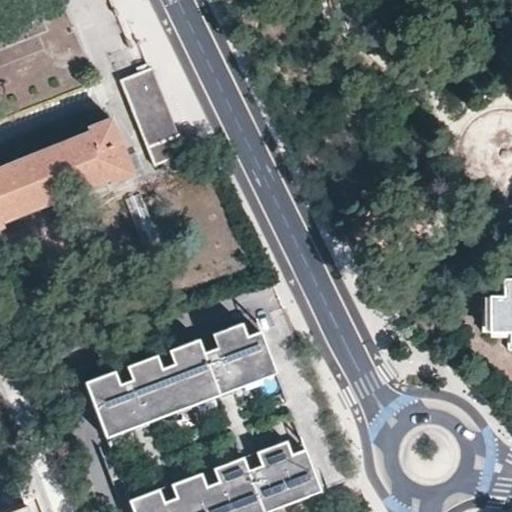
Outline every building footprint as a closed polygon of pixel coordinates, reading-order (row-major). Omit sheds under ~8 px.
[(148,67),(147,67),(119,78),(153,165),(183,153),(148,67)] [(0,227),(0,220),(106,178),(109,182),(132,173),(109,116),(87,125),(88,130),(0,164),(0,239),(4,238),(0,227)] [(207,144),(195,148),(202,163),(215,158),(207,144)] [(511,283),(491,284),(490,301),(475,301),(476,337),(495,338),(496,349),(511,349),(511,283)] [(257,378),(251,361),(264,356),(255,331),(241,336),(236,323),(206,334),(211,348),(198,352),(193,339),(166,349),(171,362),(160,367),(154,354),(124,365),(129,378),(117,382),(112,369),(82,381),(103,436),(133,424),(126,407),(138,402),(145,420),(175,409),(170,396),(182,391),(187,404),(214,394),(207,377),(220,372),(227,389),(257,378)] [(271,373),(264,356),(251,361),(257,378),(271,373)] [(227,389),(220,372),(207,377),(214,394),(227,389)] [(187,404),(182,391),(170,396),(175,409),(187,404)] [(145,420),(138,402),(126,407),(133,424),(145,420)] [(131,511),(243,511),(312,486),(297,444),(283,449),(278,436),(248,447),(255,465),(242,470),(235,452),(209,462),(213,475),(201,479),(197,466),(166,477),(173,495),(161,500),(154,482),(124,493),(131,511)] [(255,465),(248,447),(235,452),(242,470),(255,465)] [(173,495),(166,477),(154,482),(161,500),(173,495)]
